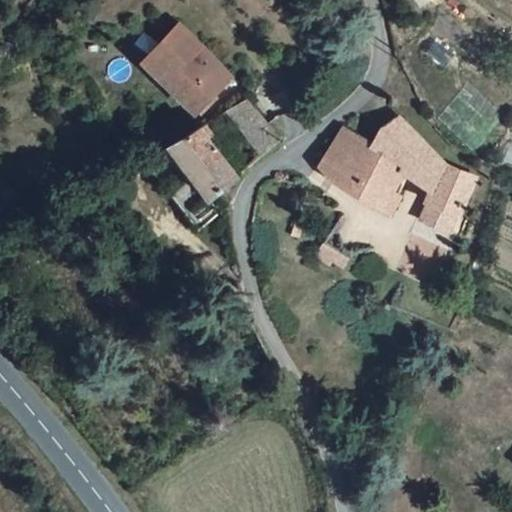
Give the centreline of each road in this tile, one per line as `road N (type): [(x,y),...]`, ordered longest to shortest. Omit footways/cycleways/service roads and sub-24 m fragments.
road 1 (unclassified): [(346,511),(320,431),(248,274),(239,220),(241,196),(263,167),(367,92),(380,37),(370,0)]
road 2 (secondary): [(118,511),(0,386)]
